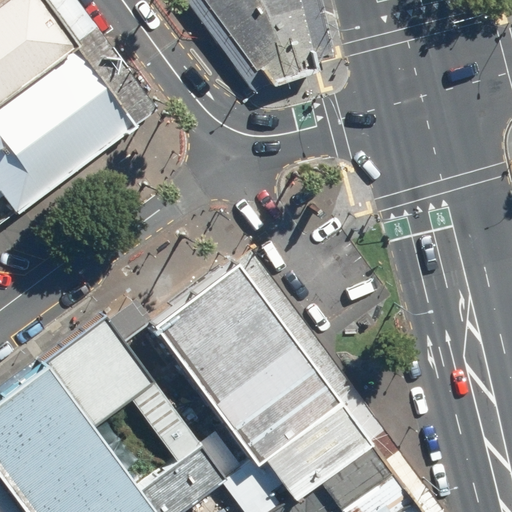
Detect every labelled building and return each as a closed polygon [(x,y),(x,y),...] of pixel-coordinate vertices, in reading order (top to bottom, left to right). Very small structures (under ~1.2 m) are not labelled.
[(0,0),(0,88),(72,37),(44,0),(0,0)] [(195,0),(258,86),(321,69),(302,0),(195,0)] [(0,199),(10,213),(152,113),(95,32),(0,98),(0,199)] [(327,393),(225,254),(139,316),(241,456),(250,450),(327,393)] [(145,379),(97,314),(35,359),(83,424),(145,379)] [(83,424),(35,359),(0,384),(0,488),(17,511),(147,511),(130,487),(83,424)] [(359,436),(327,393),(250,450),(281,492),(306,475),(359,436)] [(414,511),(359,436),(306,475),(333,511),(414,511)] [(130,487),(147,511),(165,511),(217,475),(192,442),(130,487)] [(0,511),(17,511),(0,488),(0,511)]
